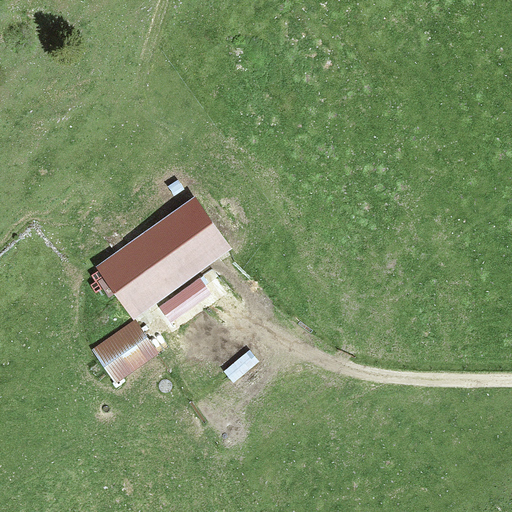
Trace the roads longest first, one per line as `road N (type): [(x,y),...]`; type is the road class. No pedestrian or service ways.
road 1 (track): [(326,311),(242,204),(182,145),(158,76),(170,0)]
road 2 (track): [(511,179),(280,344)]
road 3 (track): [(511,381),(324,362),(280,344)]
